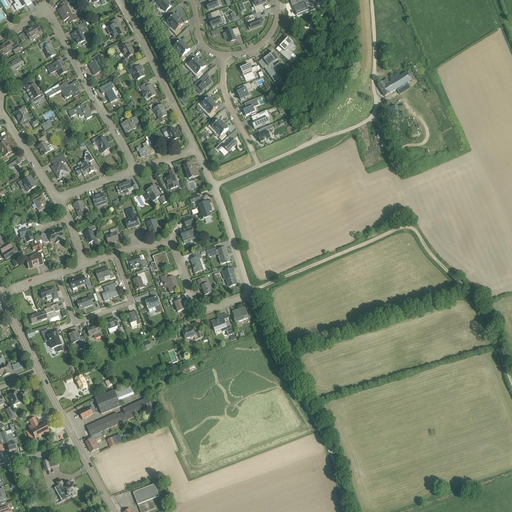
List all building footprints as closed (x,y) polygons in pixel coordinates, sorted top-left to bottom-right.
[(17,4),(14,6),(17,11),(24,7),(23,5),(26,4),(27,6),(32,3),(30,1),(31,0),(16,0),(15,1),(17,4)] [(156,0),(154,0),(151,4),(153,6),(155,5),(157,3),(161,7),(166,12),(169,9),(170,9),(170,8),(171,7),(168,4),(169,3),(165,0),(164,0),(165,0),(164,0),(161,0),(159,2),(156,0)] [(208,0),(210,3),(207,5),(209,11),(221,6),(218,0),(216,1),(216,0),(208,0)] [(264,0),(255,0),(251,2),(254,8),(256,7),(258,12),(256,13),(256,14),(265,10),(263,4),(266,3),(264,0)] [(306,6),(320,0),(302,0),(298,2),(299,6),(294,7),(297,14),(297,15),(298,15),(304,12),(308,10),(306,6)] [(58,11),(64,21),(68,19),(70,23),(78,19),(75,14),(71,16),(66,7),(68,6),(66,2),(60,6),(62,9),(58,11)] [(213,20),(209,21),(212,27),(224,23),(222,17),(223,16),(221,11),(220,11),(219,10),(210,14),(213,20)] [(168,17),(163,22),(166,25),(167,23),(171,27),(170,29),(179,20),(180,19),(176,15),(171,20),(168,17)] [(253,15),(245,18),(245,19),(247,19),(249,24),(247,25),(249,31),(262,26),(259,20),(256,21),(253,15)] [(109,29),(107,29),(110,34),(112,33),(113,32),(115,35),(118,34),(120,36),(124,34),(121,30),(118,24),(120,23),(118,20),(108,25),(109,28),(109,29)] [(179,20),(170,29),(176,36),(181,31),(179,29),(184,25),(179,20)] [(29,30),(26,32),(30,40),(42,33),(37,25),(29,30)] [(85,28),(73,34),(78,45),(82,43),(83,46),(87,44),(86,41),(83,34),(86,32),(87,33),(88,32),(85,28)] [(238,28),(226,33),(230,43),(236,40),(235,37),(241,35),(238,28)] [(289,38),(280,47),(283,51),(281,54),(291,64),(295,60),(291,57),(294,54),(288,49),(294,43),(289,38)] [(175,43),(170,48),(176,55),(186,46),(182,41),(177,45),(175,43)] [(0,57),(13,50),(15,54),(21,51),(18,44),(12,48),(9,42),(0,47),(0,57)] [(40,46),(42,49),(44,48),(49,59),(57,55),(51,44),(49,45),(47,42),(40,46)] [(126,55),(128,59),(135,55),(131,48),(132,48),(131,44),(128,46),(126,42),(119,46),(125,56),(126,55)] [(186,46),(176,55),(177,55),(178,53),(182,58),(181,59),(183,62),(188,57),(186,54),(190,50),(186,46)] [(269,55),(258,63),(263,69),(265,69),(275,83),(280,79),(270,66),(279,60),(274,53),(269,56),(269,55)] [(91,63),(89,65),(95,76),(105,70),(97,56),(91,59),(93,63),(91,63)] [(9,66),(14,75),(18,73),(17,71),(24,66),(20,59),(9,66)] [(190,61),(185,65),(191,72),(202,62),(201,63),(197,59),(192,63),(190,61)] [(51,75),(54,73),(58,71),(61,76),(68,72),(62,60),(47,68),(51,75)] [(202,62),(191,72),(198,79),(203,74),(201,72),(206,67),(202,62)] [(250,64),(240,69),(246,83),(256,79),(253,73),(258,71),(256,67),(251,69),(250,64)] [(145,77),(141,71),(142,70),(140,67),(135,70),(132,65),(126,68),(130,75),(133,74),(137,81),(145,77)] [(387,80),(378,85),(385,97),(389,94),(390,94),(412,80),(407,72),(400,77),(398,73),(395,76),(390,79),(392,82),(389,83),(387,80)] [(203,78),(190,90),(192,92),(195,90),(197,91),(199,89),(202,92),(205,90),(206,90),(208,88),(212,83),(208,79),(206,81),(203,78)] [(32,87),(26,90),(37,108),(41,106),(40,104),(46,100),(40,91),(39,92),(36,88),(38,87),(38,86),(39,85),(36,80),(30,83),(32,87)] [(58,85),(45,94),(47,98),(61,90),(65,99),(72,95),(74,98),(81,94),(75,83),(69,86),(67,83),(59,87),(58,85)] [(111,83),(99,89),(103,95),(105,93),(110,102),(117,98),(116,97),(112,90),(114,89),(111,83)] [(239,92),(237,93),(241,101),(250,97),(247,91),(252,89),(250,83),(237,88),(239,92)] [(147,84),(140,87),(142,91),(143,90),(145,92),(142,93),(145,99),(145,98),(146,101),(156,96),(153,90),(154,90),(152,85),(149,87),(147,84)] [(203,100),(198,105),(204,112),(215,102),(210,98),(205,103),(203,100)] [(247,109),(244,111),(246,117),(251,115),(252,116),(256,114),(254,108),(259,106),(257,101),(257,99),(256,99),(245,104),(247,109)] [(215,102),(204,112),(211,119),(216,114),(214,112),(218,108),(214,103),(215,102)] [(71,117),(79,113),(81,118),(85,116),(87,120),(93,117),(88,108),(85,109),(83,105),(68,113),(71,117)] [(163,105),(154,110),(156,114),(159,119),(161,123),(165,121),(163,117),(168,115),(163,105)] [(14,113),(21,124),(30,119),(23,108),(14,113)] [(268,111),(251,118),(254,123),(255,123),(255,124),(253,125),(254,129),(270,123),(268,119),(266,114),(269,113),(268,111)] [(136,118),(122,125),(127,134),(130,132),(131,134),(135,132),(132,126),(135,125),(138,123),(136,118)] [(213,122),(208,127),(215,134),(217,133),(217,132),(224,125),(220,120),(216,125),(213,122)] [(41,126),(45,131),(53,127),(49,121),(41,126)] [(224,125),(217,132),(217,133),(221,137),(219,138),(221,141),(226,136),(224,134),(229,129),(224,125)] [(162,130),(166,138),(170,136),(173,142),(179,138),(174,128),(170,131),(168,127),(162,130)] [(261,136),(258,137),(261,143),(271,139),(267,131),(270,130),(268,127),(258,131),(260,135),(260,134),(261,136)] [(146,144),(142,145),(142,147),(137,149),(138,152),(139,151),(141,158),(155,153),(152,145),(151,145),(151,144),(155,142),(151,136),(152,135),(151,133),(150,134),(151,135),(147,137),(149,141),(146,142),(146,144)] [(42,145),(38,147),(44,156),(45,155),(45,156),(46,155),(54,150),(51,145),(47,147),(45,143),(52,139),(49,134),(38,140),(40,144),(41,144),(42,145)] [(99,136),(91,141),(93,144),(96,143),(98,146),(99,145),(100,148),(99,149),(102,153),(112,148),(110,144),(108,145),(106,142),(108,141),(106,137),(101,140),(99,136)] [(0,158),(0,160),(2,164),(8,160),(6,156),(12,152),(5,142),(7,141),(5,138),(0,141),(2,144),(0,145),(0,151),(3,156),(0,158)] [(223,142),(214,150),(215,151),(217,153),(223,148),(228,153),(237,144),(232,139),(226,144),(223,142)] [(88,151),(86,152),(84,160),(78,164),(80,168),(79,168),(79,167),(75,169),(76,171),(79,176),(83,174),(84,176),(89,173),(89,174),(94,171),(93,171),(94,170),(89,163),(94,160),(88,151)] [(58,164),(52,168),(59,179),(68,173),(61,162),(65,159),(63,155),(56,160),(58,164)] [(9,171),(11,170),(15,176),(21,172),(18,166),(21,164),(19,159),(7,167),(9,171)] [(184,166),(189,180),(194,178),(196,177),(199,176),(196,167),(193,168),(191,164),(184,166)] [(165,179),(167,183),(168,182),(170,190),(169,190),(176,188),(178,188),(177,188),(179,187),(178,183),(176,183),(175,180),(177,179),(173,170),(170,171),(172,177),(165,179)] [(21,181),(18,183),(21,188),(23,186),(27,192),(36,187),(30,177),(22,182),(21,181)] [(119,186),(116,187),(118,193),(121,192),(128,190),(129,192),(135,190),(136,192),(139,189),(136,185),(133,187),(133,188),(131,188),(129,182),(119,186)] [(148,190),(143,194),(146,200),(149,199),(148,198),(150,196),(151,198),(153,202),(159,198),(163,205),(168,201),(165,196),(162,198),(161,197),(160,197),(156,192),(158,191),(155,186),(150,190),(149,188),(148,189),(148,190)] [(92,198),(95,206),(96,208),(107,204),(106,203),(109,202),(106,194),(103,195),(103,194),(92,198)] [(42,196),(33,202),(39,212),(48,206),(42,196)] [(74,205),(75,209),(76,208),(79,218),(87,215),(83,206),(84,205),(83,201),(74,205)] [(209,213),(212,212),(209,202),(201,205),(204,214),(200,215),(201,220),(211,217),(209,213)] [(129,220),(125,221),(128,229),(139,226),(137,222),(139,221),(137,214),(134,215),(132,209),(126,211),(129,220)] [(183,220),(187,230),(180,232),(184,244),(188,242),(188,243),(189,243),(190,244),(190,243),(191,243),(191,242),(191,241),(195,240),(193,233),(197,232),(191,217),(183,220)] [(147,223),(151,235),(158,232),(156,225),(157,225),(155,220),(147,223)] [(16,224),(12,225),(13,228),(16,236),(19,235),(21,239),(25,237),(27,242),(33,240),(30,231),(28,231),(28,230),(27,230),(27,229),(26,229),(25,228),(21,230),(19,226),(17,226),(16,224)] [(90,232),(85,233),(89,244),(93,242),(94,247),(99,245),(97,239),(98,237),(96,233),(93,234),(92,231),(96,230),(95,226),(88,228),(90,232)] [(40,232),(38,237),(39,241),(41,241),(42,238),(45,239),(49,238),(50,242),(50,243),(55,241),(56,243),(60,241),(60,240),(65,238),(61,228),(47,233),(47,234),(45,235),(45,234),(40,232)] [(110,231),(112,234),(106,236),(109,244),(119,240),(117,234),(120,233),(118,228),(110,231)] [(0,251),(5,260),(15,255),(11,249),(12,248),(8,241),(4,244),(0,237),(0,251)] [(37,244),(31,246),(33,251),(37,249),(38,252),(42,251),(40,243),(37,244)] [(217,253),(215,246),(205,249),(207,254),(208,258),(212,257),(212,254),(217,253)] [(221,265),(222,265),(228,263),(230,262),(226,248),(217,250),(219,257),(218,258),(221,265)] [(32,258),(26,260),(29,268),(37,265),(37,266),(43,264),(39,254),(32,256),(32,258)] [(155,262),(151,264),(152,265),(154,271),(158,270),(157,268),(165,266),(165,267),(170,265),(166,255),(162,256),(161,254),(153,257),(155,262)] [(194,259),(191,260),(194,269),(195,274),(203,271),(202,265),(204,265),(200,254),(193,256),(194,259)] [(131,265),(128,266),(130,271),(137,269),(136,266),(142,263),(143,268),(147,266),(145,260),(141,261),(139,256),(129,260),(131,265)] [(96,272),(97,277),(100,283),(105,281),(104,277),(110,275),(111,279),(115,278),(112,270),(109,272),(107,268),(96,272)] [(238,285),(232,269),(222,272),(225,279),(226,279),(229,288),(238,285)] [(139,279),(134,281),(137,290),(139,290),(139,289),(144,288),(143,285),(148,284),(147,280),(144,273),(138,276),(139,279)] [(78,279),(70,282),(72,289),(73,289),(74,291),(78,290),(77,287),(86,284),(88,288),(91,287),(89,279),(85,280),(84,276),(78,278),(78,279)] [(168,276),(161,278),(162,282),(164,281),(166,285),(165,285),(165,286),(166,286),(167,288),(169,288),(171,293),(179,290),(174,277),(169,279),(168,276)] [(206,278),(198,281),(201,290),(203,289),(205,296),(207,295),(207,297),(212,299),(215,292),(211,290),(206,278)] [(115,287),(118,287),(117,283),(107,287),(109,292),(102,294),(105,302),(109,300),(109,299),(119,296),(115,287)] [(50,288),(40,292),(42,299),(46,298),(47,300),(52,299),(52,301),(53,301),(54,303),(59,301),(54,288),(51,289),(50,288)] [(152,299),(146,302),(149,310),(155,308),(157,313),(163,311),(159,301),(156,291),(150,293),(152,299)] [(78,306),(78,307),(79,307),(80,309),(85,307),(85,308),(92,306),(91,301),(94,300),(92,294),(89,295),(89,298),(77,302),(78,306)] [(174,300),(170,301),(171,305),(175,304),(178,312),(185,310),(183,304),(184,304),(182,300),(175,303),(174,300)] [(29,317),(32,324),(47,319),(46,314),(54,311),(55,312),(60,311),(58,304),(51,306),(51,307),(47,309),(44,310),(44,311),(29,317)] [(234,319),(236,323),(248,319),(245,308),(233,312),(235,319),(234,319)] [(131,314),(128,315),(131,324),(132,328),(133,328),(137,327),(138,325),(141,324),(136,311),(130,313),(131,314)] [(218,320),(212,323),(213,326),(213,327),(213,328),(214,328),(215,332),(222,329),(223,332),(226,331),(229,330),(230,332),(232,332),(226,314),(217,317),(218,320)] [(115,319),(106,322),(110,334),(117,331),(115,328),(118,326),(115,319)] [(87,329),(90,337),(94,335),(95,339),(102,336),(98,325),(87,329)] [(182,331),(184,336),(186,340),(191,338),(191,339),(194,337),(195,340),(203,338),(200,331),(195,334),(192,327),(190,328),(190,327),(187,328),(187,329),(182,331)] [(49,329),(41,332),(42,335),(45,334),(47,342),(49,341),(52,349),(56,348),(57,352),(63,350),(61,346),(56,333),(51,335),(49,329)] [(79,345),(78,346),(79,350),(86,347),(83,337),(80,339),(77,332),(70,335),(73,344),(78,342),(79,345)] [(142,346),(144,350),(146,350),(147,351),(152,349),(150,342),(144,344),(145,345),(142,346)] [(0,364),(1,366),(0,366),(0,375),(3,375),(3,376),(10,374),(9,373),(13,371),(9,362),(5,364),(3,358),(0,359),(0,364)] [(85,383),(86,382),(84,378),(83,379),(82,376),(75,379),(77,383),(78,383),(82,391),(83,390),(84,392),(87,390),(86,388),(88,387),(85,383)] [(114,391),(91,401),(92,403),(96,401),(101,415),(121,407),(119,401),(114,391)] [(20,402),(28,398),(25,392),(17,395),(16,392),(8,395),(13,406),(21,403),(20,402)] [(117,413),(87,427),(91,437),(158,407),(153,396),(123,410),(123,412),(118,415),(117,413)] [(11,407),(8,409),(13,419),(17,418),(11,407)] [(93,407),(80,414),(83,420),(96,413),(93,407)] [(28,427),(35,439),(49,432),(45,424),(39,427),(35,417),(30,420),(29,420),(31,425),(28,427)] [(5,432),(0,434),(2,439),(3,440),(4,445),(7,444),(9,451),(16,449),(14,442),(13,440),(14,440),(12,434),(7,436),(5,432)] [(86,442),(91,453),(99,449),(94,438),(86,442)] [(107,440),(111,447),(116,445),(113,438),(107,440)] [(47,462),(49,468),(58,465),(57,459),(47,462)] [(59,486),(55,488),(60,497),(61,500),(62,501),(69,497),(68,496),(71,494),(73,496),(77,494),(75,492),(77,491),(75,486),(74,487),(72,484),(70,485),(69,483),(66,485),(67,487),(64,488),(62,485),(62,484),(61,481),(57,483),(59,486)] [(155,485),(133,493),(140,511),(147,511),(156,509),(153,500),(159,497),(155,485)] [(1,509),(0,509),(0,511),(11,511),(9,503),(0,506),(1,509)]
